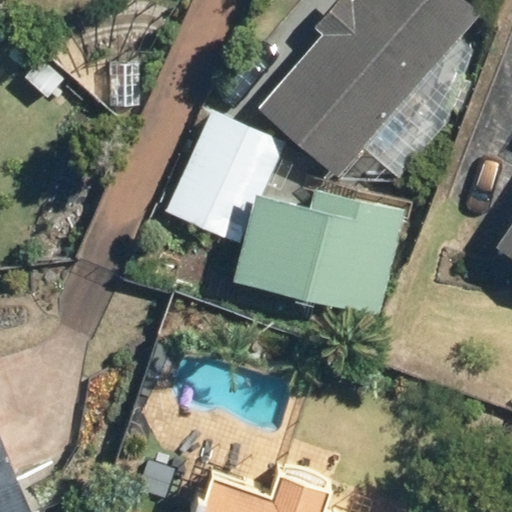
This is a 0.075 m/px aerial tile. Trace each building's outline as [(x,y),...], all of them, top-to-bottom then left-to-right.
[(325,30),(260,103),(340,172),(367,142),(400,172),(449,118),(475,45),(462,33),(482,10),(471,0),(335,0),(316,22),(325,30)] [(53,36),(18,67),(49,104),(85,72),(53,36)] [(150,53),(110,51),(106,107),(146,109),(150,53)] [(287,138),(215,104),(167,207),(243,242),(236,276),(380,311),(406,202),(317,182),(313,200),(266,187),(287,138)] [(511,218),(498,239),(511,247),(511,218)] [(0,511),(36,511),(0,419),(0,511)] [(273,486),(215,466),(199,511),(345,511),(324,505),(332,481),(280,464),(273,486)]
